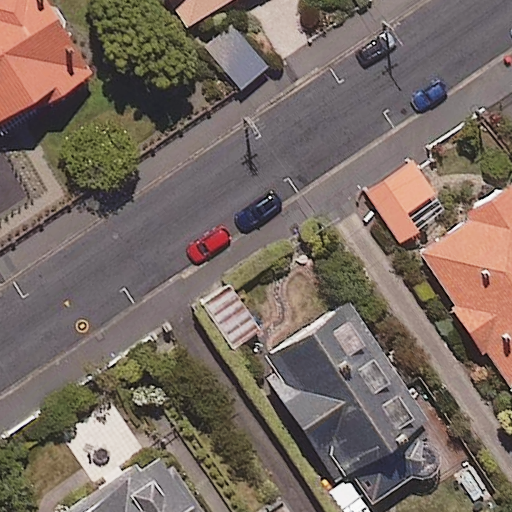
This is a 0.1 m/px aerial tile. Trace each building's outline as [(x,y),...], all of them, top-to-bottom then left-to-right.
[(0,0),(0,133),(88,79),(39,0),(0,0)] [(168,0),(188,30),(234,0),(168,0)] [(267,70),(232,24),(203,47),(238,92),(267,70)] [(436,197),(411,163),(367,195),(393,229),(436,197)] [(511,191),(419,257),(511,390),(511,191)] [(259,333),(231,291),(205,308),(232,350),(259,333)] [(256,366),(335,483),(325,490),(340,511),(377,511),(374,507),(449,457),(348,305),(256,366)] [(190,511),(155,457),(69,511),(190,511)] [(294,511),(282,493),(255,511),(294,511)]
